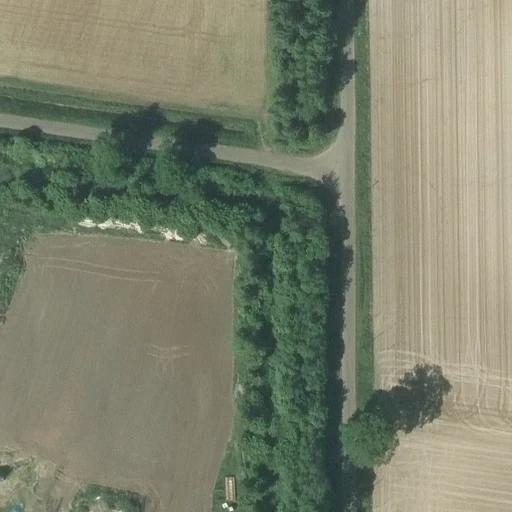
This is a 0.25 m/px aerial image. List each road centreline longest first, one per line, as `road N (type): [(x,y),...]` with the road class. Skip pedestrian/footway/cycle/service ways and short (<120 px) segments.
road 1 (unclassified): [(0,121),(348,172)]
road 2 (unclassified): [(349,511),(348,172)]
road 3 (unclassified): [(348,172),(346,0)]
